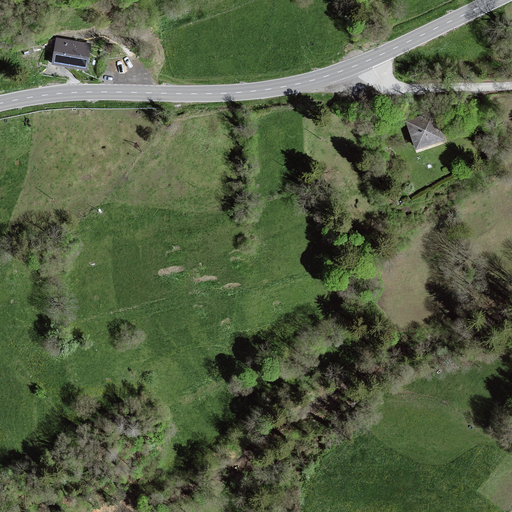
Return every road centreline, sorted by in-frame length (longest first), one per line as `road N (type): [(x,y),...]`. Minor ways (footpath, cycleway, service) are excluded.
road 1 (tertiary): [(0,103),(83,91),(256,91),(368,60)]
road 2 (residential): [(368,60),(397,89),(511,85)]
road 3 (tertiary): [(368,60),(494,0)]
